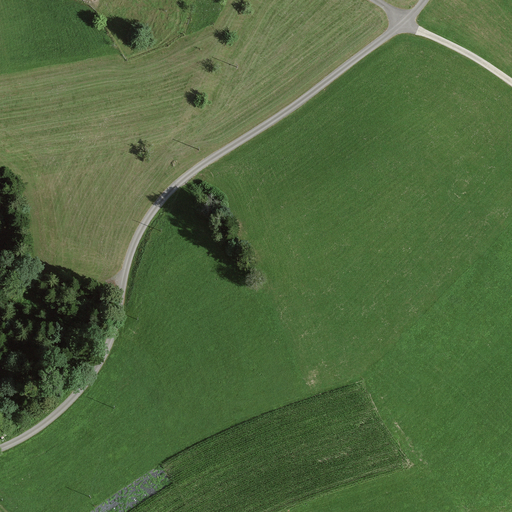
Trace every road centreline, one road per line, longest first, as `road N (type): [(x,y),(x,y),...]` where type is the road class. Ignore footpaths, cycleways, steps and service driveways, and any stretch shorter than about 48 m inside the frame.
road 1 (track): [(0,451),(50,420),(100,364),(134,245),(175,187),(285,114),(424,0)]
road 2 (track): [(402,25),(511,83)]
